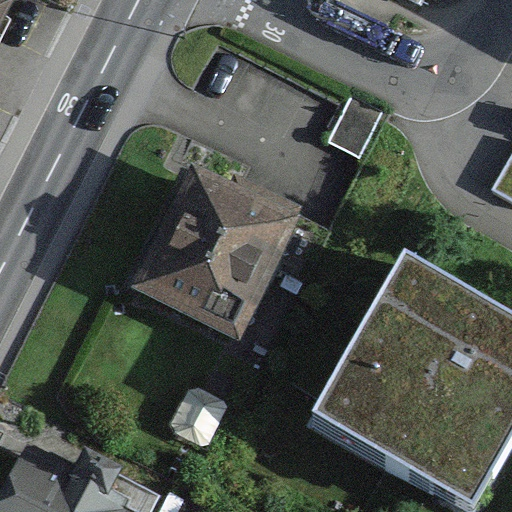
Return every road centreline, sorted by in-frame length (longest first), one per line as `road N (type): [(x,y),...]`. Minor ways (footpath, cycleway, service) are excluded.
road 1 (primary): [(144,0),(0,267)]
road 2 (residential): [(241,0),(439,93)]
